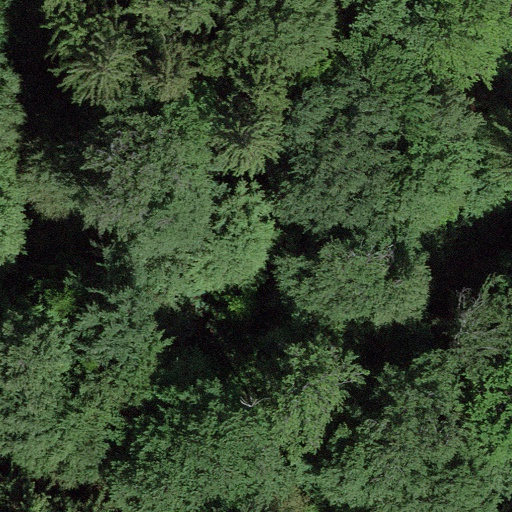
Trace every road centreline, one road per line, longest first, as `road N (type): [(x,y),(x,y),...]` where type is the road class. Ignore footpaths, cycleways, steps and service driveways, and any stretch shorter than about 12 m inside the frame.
road 1 (track): [(339,0),(511,156)]
road 2 (track): [(136,511),(0,389)]
